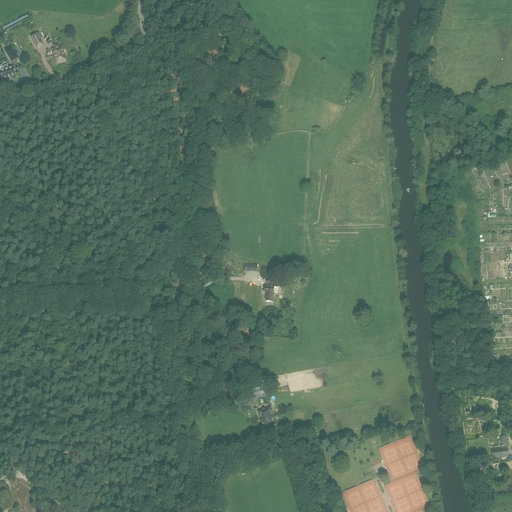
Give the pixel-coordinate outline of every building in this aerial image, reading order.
[(5,31),(30,18),(29,16),(3,28),(5,31)] [(37,47),(42,44),(36,34),(31,37),(37,47)] [(65,55),(62,45),(59,46),(58,43),(53,45),(54,48),(51,48),(53,52),(55,58),(54,58),(56,63),(65,61),(66,60),(67,59),(66,57),(66,56),(65,55)] [(17,57),(10,46),(4,49),(11,60),(17,57)] [(15,74),(12,66),(8,68),(7,66),(3,68),(4,69),(0,70),(0,73),(2,79),(15,74)] [(491,175),(484,177),(487,188),(494,185),(491,175)] [(498,274),(493,274),(493,276),(501,276),(501,264),(497,264),(498,274)] [(273,302),(274,286),(266,285),(266,287),(265,287),(264,292),(267,292),(266,301),(273,302)] [(258,382),(248,385),(251,395),(262,391),(258,382)] [(259,419),(264,418),(266,418),(266,417),(268,416),(268,418),(274,416),(271,407),(257,411),(260,419),(259,419)] [(276,424),(274,416),(268,418),(268,416),(266,417),(266,418),(264,418),(259,419),(260,422),(261,422),(262,427),(271,424),(272,426),(276,424)] [(495,423),(494,421),(491,421),(491,424),(490,424),(491,431),(500,430),(500,423),(495,423)] [(289,434),(299,431),(298,425),(288,427),(289,434)] [(492,458),(508,457),(507,447),(507,445),(506,436),(500,437),(501,445),(500,445),(500,448),(491,449),(492,458)] [(210,504),(215,503),(212,488),(207,488),(210,504)]
